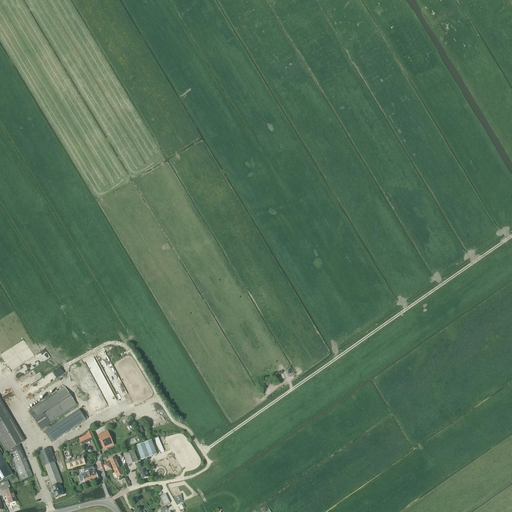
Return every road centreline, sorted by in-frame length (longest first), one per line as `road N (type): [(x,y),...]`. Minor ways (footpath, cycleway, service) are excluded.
road 1 (track): [(203,451),(511,236)]
road 2 (track): [(161,483),(191,476),(208,461),(172,421),(126,346),(108,342),(68,363),(68,387)]
